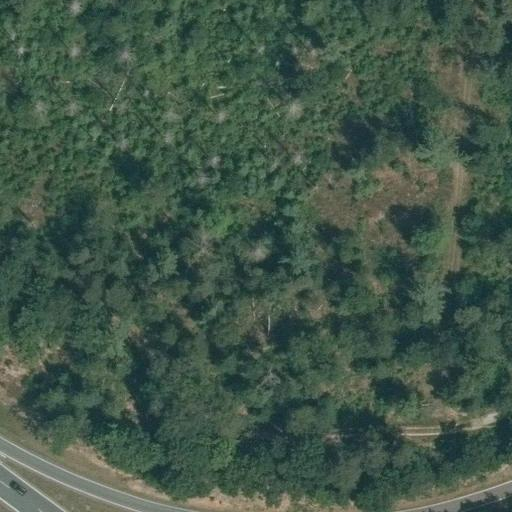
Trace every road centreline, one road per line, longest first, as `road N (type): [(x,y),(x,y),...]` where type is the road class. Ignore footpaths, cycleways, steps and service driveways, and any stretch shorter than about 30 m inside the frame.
road 1 (track): [(0,246),(143,341),(195,404),(237,433),(431,431),(511,411)]
road 2 (track): [(431,431),(477,0)]
road 3 (primary): [(156,511),(63,479),(0,445)]
